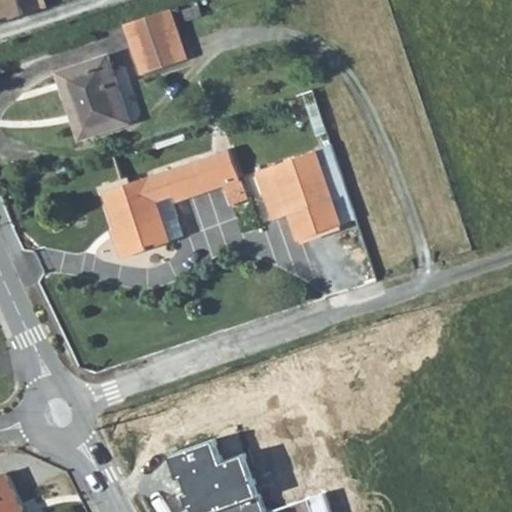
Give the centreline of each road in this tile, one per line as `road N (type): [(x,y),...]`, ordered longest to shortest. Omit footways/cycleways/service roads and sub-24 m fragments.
road 1 (residential): [(511,250),(89,401)]
road 2 (track): [(0,56),(174,0)]
road 3 (tertiary): [(0,267),(49,383)]
